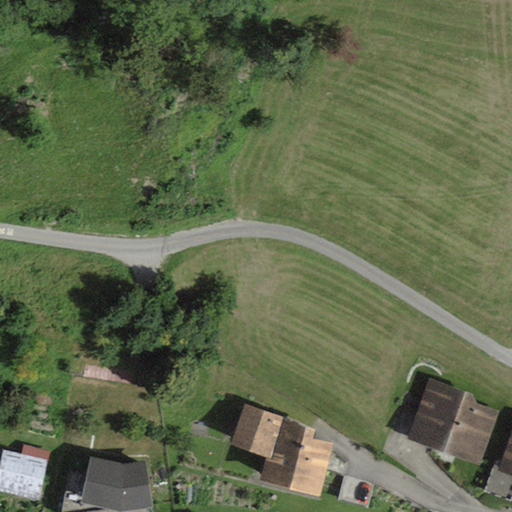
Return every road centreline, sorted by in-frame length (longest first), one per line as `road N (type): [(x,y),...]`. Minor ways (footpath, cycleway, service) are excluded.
road 1 (unclassified): [(0,232),(139,246),(280,232),(323,244),(511,362)]
road 2 (track): [(312,422),(183,352),(0,324)]
